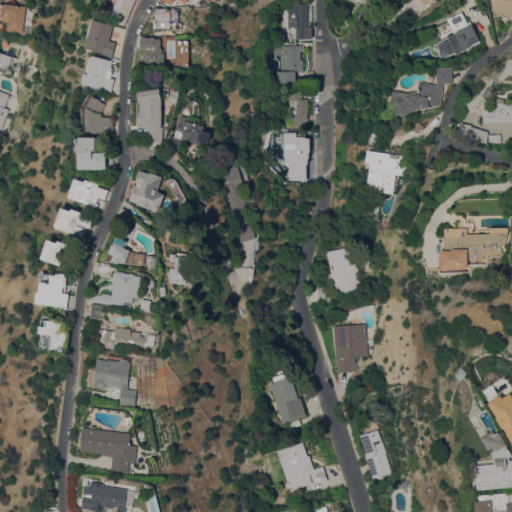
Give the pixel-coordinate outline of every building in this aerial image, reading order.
[(142,0),(132,24),(131,23),(129,26),(124,24),(125,21),(104,12),(109,0),(142,0)] [(170,0),(188,8),(192,0),(170,0)] [(26,27),(35,28),(35,33),(25,32),(25,33),(9,31),(11,22),(0,21),(0,10),(1,5),(7,5),(7,4),(29,6),(26,27)] [(308,27),(312,27),(312,39),(296,39),(296,28),(288,28),(288,20),(289,20),(289,4),(308,4),(308,27)] [(188,10),(188,30),(180,30),(180,35),(161,34),(161,9),(163,9),(188,10)] [(482,41),(443,59),(437,46),(439,45),(438,44),(450,39),(450,37),(455,35),(448,20),(463,13),(468,24),(473,21),(482,41)] [(117,41),(123,42),(119,57),(110,55),(111,54),(91,49),(93,40),(95,34),(96,27),(99,20),(100,20),(121,25),(117,41)] [(167,48),(168,48),(168,49),(169,49),(169,53),(168,53),(168,54),(171,54),(171,68),(146,67),(146,58),(150,58),(150,49),(147,49),(147,38),(161,38),(161,39),(167,39),(167,48)] [(193,40),(177,40),(177,56),(179,56),(179,66),(193,67),(193,40)] [(303,46),(304,50),(300,50),(301,61),(303,61),(303,72),(296,72),(296,83),(278,83),(278,71),(281,71),(281,55),(278,55),(278,46),(303,46)] [(0,66),(0,51),(8,54),(10,48),(16,50),(14,57),(9,70),(0,66)] [(118,92),(106,89),(105,91),(97,89),(98,86),(87,84),(90,73),(92,74),(92,70),(93,65),(97,56),(99,56),(99,55),(120,61),(118,68),(119,68),(117,78),(121,79),(118,92)] [(453,68),(453,84),(444,84),(442,105),(422,110),(421,109),(415,111),(415,112),(410,113),(411,117),(403,119),(398,102),(392,101),(393,91),(409,93),(419,91),(419,83),(437,85),(437,68),(453,68)] [(170,100),(168,100),(167,114),(170,115),(168,143),(152,142),(152,124),(143,123),(144,104),(143,105),(141,92),(168,87),(170,100)] [(307,115),(308,115),(308,127),(301,127),(301,125),(291,125),(291,116),(288,116),(288,110),(288,100),(286,100),(286,89),(302,89),(302,99),(308,99),(307,115)] [(1,131),(0,130),(0,91),(10,95),(5,108),(9,110),(1,131)] [(108,114),(108,117),(120,117),(120,132),(92,132),(92,130),(85,130),(86,107),(90,109),(93,110),(93,108),(91,108),(87,106),(93,95),(98,97),(99,97),(112,104),(107,114),(108,114)] [(511,123),(510,123),(483,124),(483,109),(493,108),(495,98),(505,100),(504,104),(511,105),(511,123)] [(192,141),(191,143),(187,142),(184,152),(174,149),(177,137),(180,138),(185,115),(194,118),(193,122),(208,126),(207,131),(213,133),(211,142),(204,141),(204,144),(192,141)] [(488,132),(488,145),(460,136),(462,123),(472,125),(472,127),(488,132)] [(377,132),(382,133),(381,141),(380,141),(379,148),(402,151),(401,155),(413,157),(410,177),(397,175),(394,194),(380,192),(381,190),(369,188),(372,170),(366,169),(369,147),(371,147),(371,141),(370,141),(371,134),(371,131),(377,132)] [(293,174),(291,168),(294,167),(287,151),(283,135),(294,132),(295,138),(301,137),(303,149),(306,154),(305,154),(313,172),(309,174),(296,179),(293,174)] [(489,135),(501,134),(501,143),(489,143),(489,135)] [(102,151),(100,151),(100,152),(113,153),(113,170),(85,169),(82,169),(82,153),(79,153),(79,138),(85,139),(86,137),(103,137),(102,151)] [(243,242),(239,229),(237,229),(224,175),(248,169),(252,185),(241,189),(247,213),(249,212),(253,225),(254,225),(257,239),(243,242)] [(164,192),(171,194),(166,210),(158,208),(158,209),(144,205),(144,203),(136,201),(146,171),(156,174),(156,173),(169,177),(164,192)] [(74,198),(81,179),(91,182),(92,180),(105,184),(105,187),(115,190),(112,200),(98,195),(97,197),(100,198),(99,202),(105,204),(104,208),(74,198)] [(61,227),(68,205),(92,213),(91,216),(102,219),(98,229),(93,227),(90,237),(61,227)] [(255,282),(253,252),(258,252),(256,225),(237,226),(240,267),(238,267),(239,283),(255,282)] [(506,249),(503,249),(503,255),(486,255),(486,260),(470,260),(471,269),(443,269),(443,251),(446,251),(446,238),(447,238),(447,229),(469,228),(469,234),(491,234),(491,228),(510,228),(510,233),(506,249)] [(153,254),(151,266),(112,261),(107,260),(119,235),(123,237),(124,236),(126,236),(125,238),(134,242),(131,247),(132,247),(132,248),(142,253),(153,254)] [(48,259),(54,240),(64,243),(65,241),(79,246),(73,263),(79,266),(78,269),(48,259)] [(362,293),(336,298),(336,301),(319,304),(314,277),(332,273),(327,251),(353,246),(362,293)] [(195,254),(193,270),(194,270),(192,284),(175,283),(176,276),(174,275),(173,273),(174,271),(174,270),(175,269),(177,252),(195,254)] [(164,257),(162,269),(152,268),(154,255),(164,257)] [(119,264),(117,275),(104,274),(106,262),(119,264)] [(120,290),(117,290),(118,284),(121,284),(123,271),(132,273),(133,273),(143,275),(143,276),(149,276),(149,278),(150,278),(148,298),(141,297),(140,303),(132,302),(132,305),(121,304),(99,302),(100,294),(109,296),(111,294),(118,295),(120,296),(120,290)] [(48,282),(45,282),(46,273),(63,275),(63,274),(68,274),(73,274),(73,278),(74,278),(74,287),(71,286),(70,293),(76,294),(75,309),(72,309),(72,307),(43,303),(44,293),(47,292),(48,282)] [(158,311),(148,310),(149,299),(159,301),(158,311)] [(115,307),(114,319),(98,317),(100,305),(115,307)] [(193,318),(199,314),(203,320),(197,324),(193,318)] [(73,352),(47,349),(49,334),(47,333),(49,316),(57,317),(57,321),(60,321),(60,320),(63,320),(63,322),(73,323),(72,332),(75,332),(73,352)] [(366,324),(368,357),(354,358),(354,363),(356,363),(356,367),(355,367),(355,372),(338,373),(337,359),(336,359),(334,326),(366,324)] [(139,329),(139,331),(149,333),(149,336),(153,337),(152,346),(123,342),(122,349),(106,347),(108,329),(123,331),(123,327),(139,329)] [(161,346),(154,345),(155,335),(163,336),(161,346)] [(136,389),(145,391),(143,406),(127,404),(129,388),(116,386),(115,388),(102,387),(105,359),(116,361),(116,360),(128,361),(130,360),(133,360),(136,360),(138,362),(139,366),(136,389)] [(278,410),(275,411),(272,402),(276,401),(270,383),(274,382),(273,378),(285,373),(287,378),(291,376),(299,399),(301,398),(307,415),(291,420),(292,421),(283,424),(278,410)] [(503,396),(502,396),(503,397),(505,396),(507,398),(511,394),(511,437),(510,434),(511,433),(508,429),(507,429),(500,418),(502,418),(492,403),(496,401),(494,399),(502,394),(503,396)] [(139,433),(138,445),(146,446),(144,460),(143,460),(142,464),(137,463),(135,474),(127,473),(127,469),(119,468),(120,457),(108,455),(108,454),(88,451),(91,431),(92,431),(92,428),(94,428),(94,427),(139,433)] [(361,435),(379,430),(392,472),(372,479),(365,455),(367,455),(361,435)] [(511,487),(481,490),(480,465),(500,464),(499,459),(497,459),(497,456),(495,457),(485,438),(497,431),(499,434),(502,432),(503,433),(505,432),(511,445),(511,487)] [(304,442),(309,456),(310,455),(315,469),(324,466),(328,481),(315,485),(311,474),(310,475),(313,484),(293,490),(288,475),(287,476),(278,451),(304,442)] [(134,489),(134,490),(141,492),(138,511),(131,511),(123,511),(124,508),(112,506),(111,511),(94,508),(95,505),(90,504),(91,492),(89,492),(91,482),(98,483),(98,481),(102,482),(102,483),(111,484),(111,485),(134,489)] [(479,511),(478,501),(483,501),(483,495),(510,493),(511,495),(511,494),(511,511),(479,511)]
